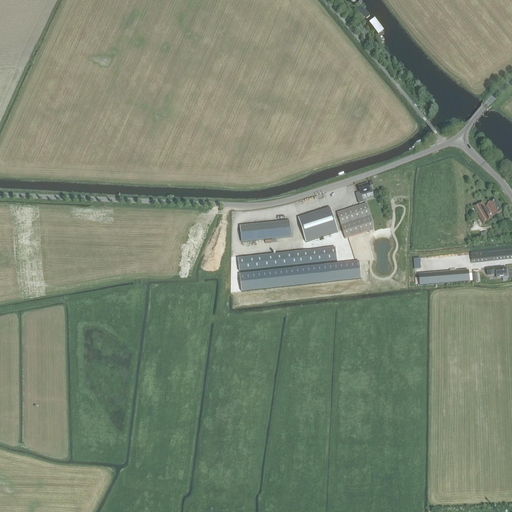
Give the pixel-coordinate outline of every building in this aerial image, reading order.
[(367,16),(359,6),(357,8),(365,18),(367,16)] [(374,18),(368,22),(377,35),(383,31),(374,18)] [(369,189),(367,184),(358,186),(360,192),(355,194),(358,204),(363,202),(361,196),(370,193),(372,193),(371,188),(369,189)] [(501,211),(495,200),(487,205),(484,206),(482,202),(473,207),(483,225),(492,219),(489,215),(492,213),(493,216),(501,211)] [(337,213),(345,239),(373,230),(372,222),(366,204),(337,213)] [(337,232),(330,208),(298,218),(306,242),(337,232)] [(291,237),(290,221),(240,226),(241,242),(291,237)] [(470,233),(470,234),(470,235),(471,236),(471,237),(472,237),(473,238),(474,238),(475,238),(476,238),(477,238),(477,237),(478,237),(479,236),(479,235),(479,234),(479,233),(479,232),(479,231),(478,230),(477,230),(477,229),(476,229),(475,229),(474,229),(473,229),(472,230),(471,230),(471,231),(470,232),(470,233)] [(511,247),(470,252),(472,263),(511,259),(511,247)] [(335,248),(238,259),(239,272),(337,261),(335,248)] [(358,262),(239,275),(241,292),(360,279),(358,262)] [(500,269),(500,267),(486,269),(487,276),(496,275),(496,278),(507,277),(506,268),(500,269)] [(463,268),(413,273),(414,284),(464,279),(463,268)]
